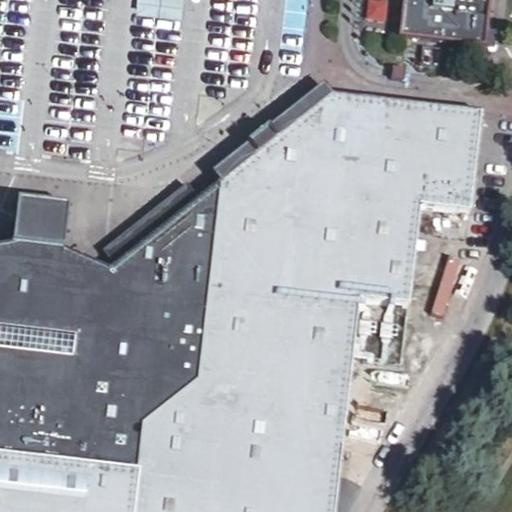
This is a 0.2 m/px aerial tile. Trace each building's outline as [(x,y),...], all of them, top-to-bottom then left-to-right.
[(137,0),(137,8),(159,11),(160,0),(137,0)] [(395,0),(404,11),(405,0),(395,0)] [(405,0),(404,11),(400,39),(471,47),(483,49),(487,24),(489,0),(405,0)] [(497,48),(487,24),(483,49),(471,47),(475,57),(497,48)] [(269,128),(277,138),(331,95),(324,85),(269,128)] [(331,511),(340,450),(361,300),(401,305),(414,206),(469,212),(481,114),(331,95),(277,138),(269,128),(259,136),(249,144),(256,153),(220,181),(213,188),(91,282),(64,255),(59,250),(8,244),(0,244),(0,511),(331,511)] [(213,172),(220,181),(256,153),(249,144),(213,172)] [(101,243),(101,275),(213,188),(180,180),(101,243)] [(13,200),(8,244),(59,250),(64,206),(38,203),(13,200)] [(101,275),(64,255),(91,282),(101,275)]
